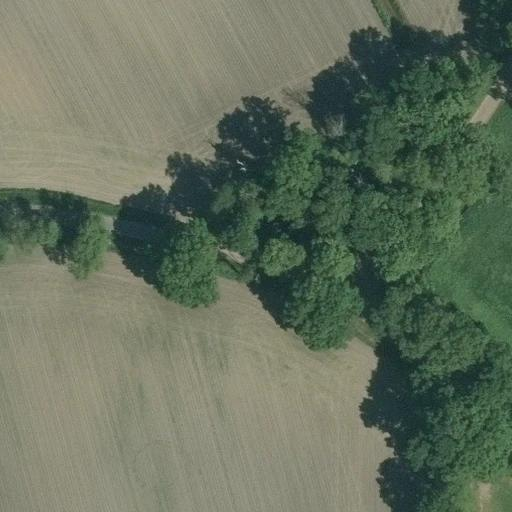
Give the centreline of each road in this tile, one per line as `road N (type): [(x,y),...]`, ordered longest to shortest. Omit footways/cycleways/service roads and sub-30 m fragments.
road 1 (unclassified): [(511,430),(364,311),(305,277),(138,232),(0,214)]
road 2 (track): [(351,302),(367,265),(511,66)]
